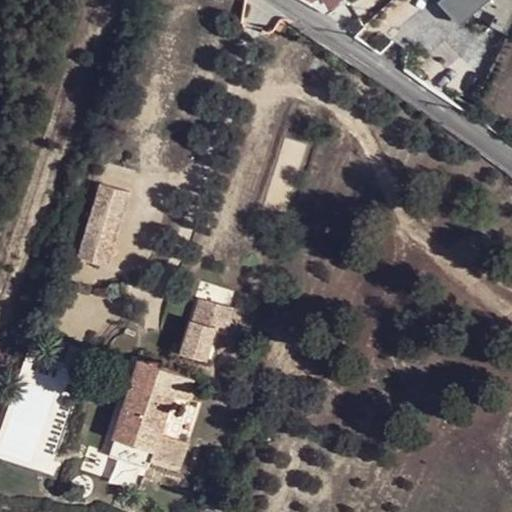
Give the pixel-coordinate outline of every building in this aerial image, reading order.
[(323,0),(330,11),(349,0),(323,0)] [(498,15),(504,0),(467,0),(480,6),(498,15)] [(106,267),(131,192),(98,182),(74,257),(106,267)] [(217,328),(228,332),(235,308),(218,303),(202,297),(186,350),(208,357),(209,355),(217,328)] [(246,337),(228,332),(217,328),(209,355),(239,363),(246,337)] [(156,450),(152,461),(180,471),(190,444),(162,434),(178,393),(191,397),(198,379),(143,359),(116,435),(118,436),(156,450)] [(150,467),(152,461),(156,450),(118,436),(112,453),(150,467)]
